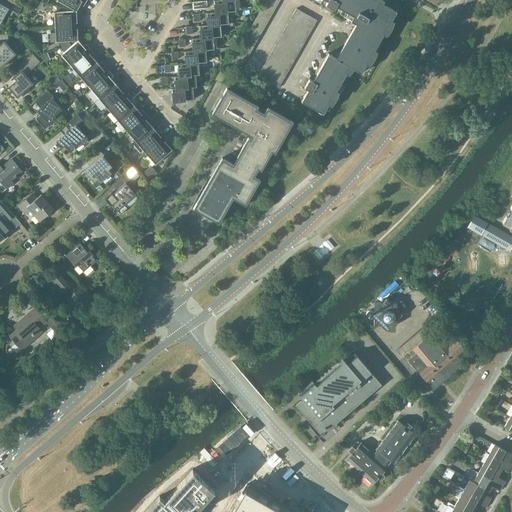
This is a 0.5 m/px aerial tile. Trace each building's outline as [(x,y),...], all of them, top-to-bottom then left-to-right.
[(0,0),(0,23),(6,13),(11,16),(13,13),(18,15),(22,8),(7,0),(0,0)] [(87,1),(85,0),(56,0),(57,0),(76,12),(80,5),(84,7),(87,1)] [(220,0),(214,1),(215,13),(228,12),(236,11),(234,0),(224,0),(223,0),(222,0),(220,0)] [(266,0),(231,62),(242,68),(280,0),(266,0)] [(301,102),(323,114),(350,67),(361,74),(396,12),(382,4),(383,2),(380,0),(324,0),(327,2),(325,5),(329,8),(328,10),(332,12),(332,13),(336,7),(353,16),(351,21),(356,25),(357,24),(359,25),(339,60),(328,54),(313,81),(309,79),(307,83),(304,82),(302,86),(301,86),(308,90),(301,102)] [(207,1),(201,2),(197,2),(198,9),(207,9),(207,1)] [(258,77),(278,89),(317,21),(296,9),(258,77)] [(77,19),(76,12),(54,13),(55,27),(81,26),(81,19),(77,19)] [(207,13),(208,25),(208,26),(220,25),(229,24),(228,12),(215,13),(207,13)] [(199,26),(201,38),(213,37),(213,38),(221,37),(220,25),(208,26),(208,25),(199,26)] [(82,33),(81,26),(55,27),(55,42),(77,41),(79,41),(78,33),(82,33)] [(0,67),(15,54),(9,48),(8,34),(0,34),(0,67)] [(192,39),(193,51),(206,50),(214,50),(213,38),(213,37),(201,38),(192,39)] [(83,47),(77,41),(61,55),(71,66),(91,49),(86,44),(83,47)] [(73,69),(80,77),(97,63),(92,57),(95,54),(91,49),(71,66),(73,69)] [(185,52),(186,64),(198,63),(207,62),(206,50),(193,51),(185,52)] [(11,80),(12,80),(14,78),(16,81),(9,87),(17,97),(20,94),(23,97),(30,91),(27,88),(32,84),(25,76),(40,63),(33,54),(10,73),(14,78),(11,80)] [(87,85),(89,88),(109,71),(105,66),(102,68),(97,63),(80,77),(87,85)] [(177,64),(179,76),(179,77),(196,75),(200,75),(198,63),(186,64),(177,64)] [(91,91),(99,99),(116,84),(111,79),(114,76),(109,71),(89,88),(91,91)] [(175,77),(176,89),(193,87),(193,88),(197,87),(196,75),(179,77),(179,76),(175,77)] [(106,107),(108,110),(128,93),(124,88),(121,90),(116,84),(99,99),(106,107)] [(176,89),(172,89),(173,102),(194,100),(193,88),(193,87),(176,89)] [(249,135),(233,165),(222,158),(193,209),(219,223),(233,198),(245,206),(260,180),(254,176),(258,169),(261,171),(272,152),(275,154),(293,122),(267,108),(264,114),(257,109),(258,107),(227,88),(212,114),(249,135)] [(38,111),(41,114),(36,119),(45,129),(57,119),(54,116),(61,110),(52,100),(54,98),(47,90),(34,102),(41,109),(38,111)] [(110,113),(117,121),(134,106),(129,101),(132,98),(128,93),(108,110),(110,113)] [(125,129),(127,132),(147,115),(142,110),(139,112),(134,106),(117,121),(125,129)] [(184,117),(189,120),(193,114),(187,111),(184,117)] [(92,132),(77,115),(60,130),(64,135),(56,142),(60,147),(62,148),(64,146),(70,153),(74,149),(75,150),(76,149),(75,148),(81,143),(83,144),(84,144),(85,144),(87,143),(88,142),(88,140),(88,139),(87,138),(86,137),(92,132)] [(129,135),(136,143),(153,128),(148,122),(151,120),(147,115),(127,132),(129,135)] [(143,151),(146,154),(166,137),(161,131),(158,134),(153,128),(136,143),(143,151)] [(166,137),(146,154),(148,156),(155,164),(155,165),(172,150),(167,144),(170,142),(166,137)] [(108,138),(102,144),(106,148),(112,143),(108,138)] [(90,167),(92,168),(86,173),(94,181),(110,167),(102,157),(106,153),(105,153),(103,155),(99,150),(85,161),(90,166),(89,167),(90,167)] [(0,167),(0,180),(0,181),(7,189),(13,184),(10,181),(21,171),(11,160),(1,169),(0,167)] [(111,206),(112,205),(119,214),(119,215),(127,208),(126,207),(124,205),(136,195),(128,186),(132,182),(125,174),(112,185),(117,190),(112,194),(112,193),(105,199),(111,206)] [(18,206),(22,212),(27,208),(40,222),(54,209),(41,195),(37,198),(33,193),(18,206)] [(0,205),(0,210),(1,212),(0,213),(0,242),(13,231),(2,219),(5,216),(6,217),(11,213),(3,203),(0,205)] [(511,204),(502,223),(509,227),(509,229),(510,230),(511,228),(511,204)] [(511,245),(511,237),(474,216),(468,227),(509,250),(511,245)] [(75,263),(83,272),(98,260),(90,251),(88,252),(80,243),(65,255),(73,265),(75,263)] [(51,292),(49,294),(54,300),(64,291),(75,304),(85,295),(72,279),(67,283),(57,272),(44,283),(51,292)] [(390,303),(386,299),(382,303),(374,303),(374,311),(373,312),(371,311),(369,311),(368,311),(367,312),(366,314),(366,316),(367,317),(367,318),(369,319),(371,319),(373,318),(374,319),(374,325),(380,325),(386,331),(392,325),(396,325),(396,320),(402,315),(396,309),(396,303),(390,303)] [(18,324),(21,327),(10,337),(21,350),(37,337),(34,333),(46,322),(35,309),(18,324)] [(408,361),(433,390),(463,365),(456,357),(465,349),(457,340),(448,348),(434,331),(413,349),(416,353),(408,361)] [(303,399),(295,406),(319,434),(326,429),(327,430),(334,425),(382,385),(355,354),(345,362),(342,358),(314,383),(312,381),(298,393),(303,399)] [(412,427),(407,423),(405,426),(397,420),(375,449),(377,451),(374,454),(361,442),(355,449),(352,447),(348,451),(351,454),(345,460),(372,485),(378,478),(380,480),(382,480),(384,477),(384,475),(382,474),(389,467),(387,466),(391,461),(394,464),(416,435),(409,429),(412,427)] [(489,454),(511,467),(511,460),(508,458),(511,454),(494,444),(489,454)] [(511,467),(489,454),(484,463),(500,473),(503,468),(510,473),(511,469),(511,467)] [(484,463),(478,473),(502,486),(505,481),(498,477),(500,473),(484,463)] [(193,511),(214,489),(192,469),(164,500),(159,496),(144,511),(193,511)] [(478,473),(473,482),(486,490),(489,492),(492,487),(499,491),(502,486),(478,473)] [(470,480),(464,489),(488,503),(491,498),(483,494),(486,490),(473,482),(470,480)] [(231,511),(297,511),(248,483),(231,511)] [(464,489),(459,499),(475,508),(478,504),(485,508),(488,503),(464,489)] [(459,499),(453,508),(459,511),(473,511),(475,508),(459,499)]
